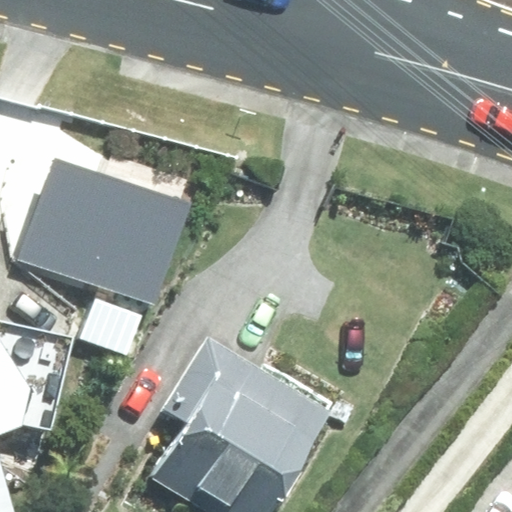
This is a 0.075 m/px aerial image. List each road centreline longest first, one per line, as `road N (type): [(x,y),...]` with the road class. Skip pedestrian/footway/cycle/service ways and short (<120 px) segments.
road 1 (secondary): [(393,63),(236,16)]
road 2 (secondary): [(511,101),(393,63)]
